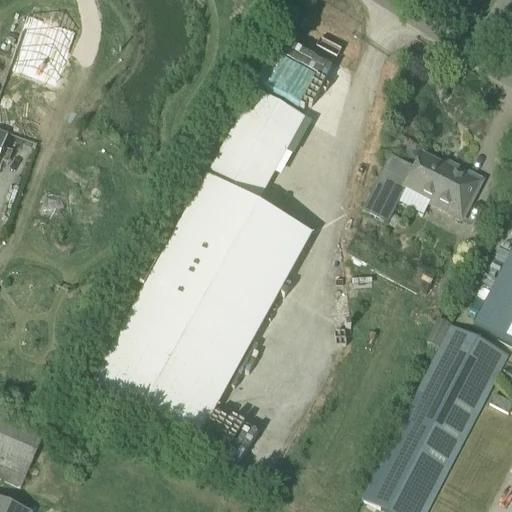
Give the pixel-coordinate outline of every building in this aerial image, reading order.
[(27,20),(9,71),(55,88),(74,36),(27,20)] [(295,117),(253,93),(88,392),(193,449),(309,238),(247,204),(295,117)] [(0,161),(9,136),(0,133),(0,161)] [(420,157),(414,170),(389,158),(361,213),(386,227),(397,205),(422,218),(430,202),(433,204),(435,201),(452,209),(449,216),(461,223),(481,183),(451,168),(449,172),(420,157)] [(511,253),(473,330),(511,350),(511,253)] [(451,329),(361,503),(378,511),(420,511),(501,355),(451,329)] [(336,347),(313,387),(337,401),(361,362),(336,347)] [(318,384),(325,354),(310,350),(303,380),(318,384)] [(43,435),(0,415),(0,483),(18,491),(43,435)] [(0,511),(22,511),(0,502),(0,511)]
